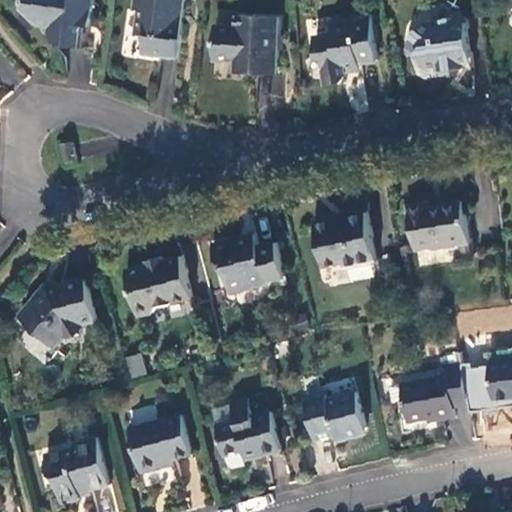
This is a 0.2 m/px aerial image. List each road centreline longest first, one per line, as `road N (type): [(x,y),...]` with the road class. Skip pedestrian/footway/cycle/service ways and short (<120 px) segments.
road 1 (residential): [(201,162),(413,111),(511,109)]
road 2 (residential): [(67,105),(37,118),(22,146),(38,195),(60,203),(201,162)]
road 3 (residential): [(307,511),(511,466)]
road 4 (residential): [(201,162),(87,106),(67,105)]
